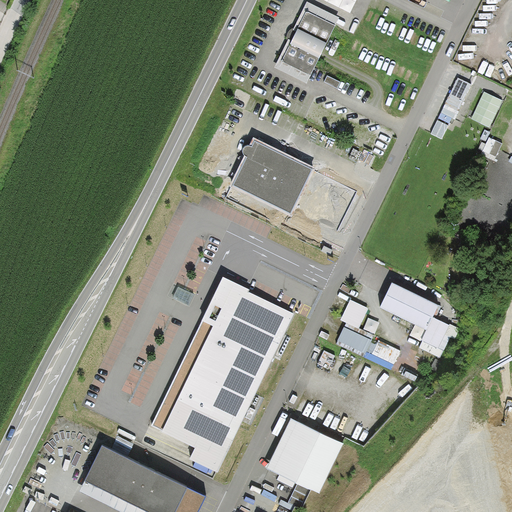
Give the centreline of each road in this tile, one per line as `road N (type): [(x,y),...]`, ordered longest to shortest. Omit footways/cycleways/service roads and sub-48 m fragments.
road 1 (residential): [(472,0),(231,498)]
road 2 (primary): [(0,206),(93,0)]
